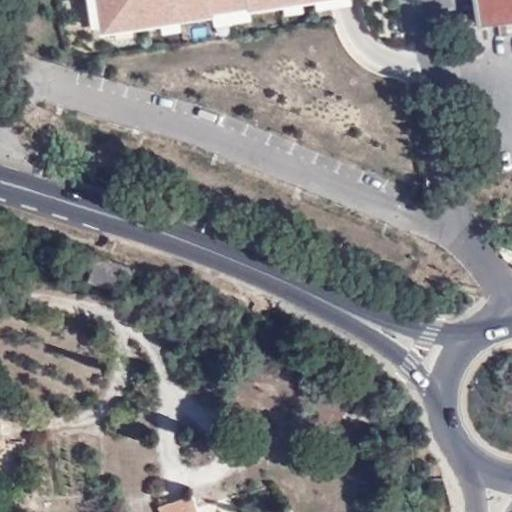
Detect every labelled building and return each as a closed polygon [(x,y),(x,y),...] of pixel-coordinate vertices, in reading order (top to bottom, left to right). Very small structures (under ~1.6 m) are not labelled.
[(98,0),(103,29),(114,28),(114,31),(148,26),(147,23),(162,20),(179,17),(180,21),(214,15),(213,12),(250,6),(251,10),(284,5),(284,2),(293,0),(98,0)] [(284,5),(286,14),(303,11),(301,0),(293,0),(284,2),(284,5)] [(351,0),(317,0),(319,9),(352,4),(351,0)] [(511,0),(480,0),(484,25),(511,21),(511,0)] [(214,15),(216,25),(252,20),(251,10),(250,6),(213,12),(214,15)] [(469,13),(457,15),(462,47),(474,45),(469,13)] [(162,20),(164,33),(181,30),(180,21),(179,17),(162,20)] [(121,298),(131,266),(98,253),(84,288),(121,298)] [(382,426),(394,397),(363,384),(351,412),(382,426)] [(197,511),(191,493),(158,504),(161,511),(197,511)]
